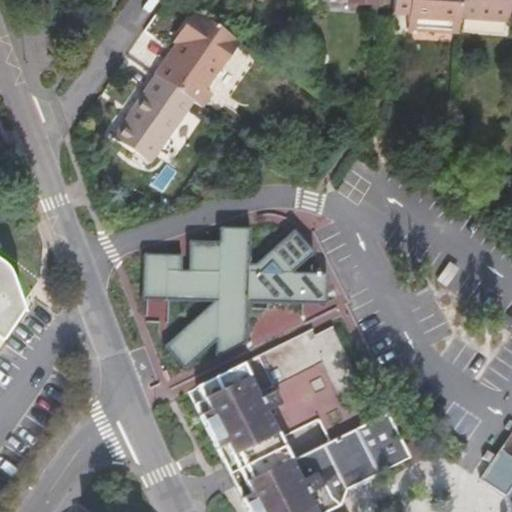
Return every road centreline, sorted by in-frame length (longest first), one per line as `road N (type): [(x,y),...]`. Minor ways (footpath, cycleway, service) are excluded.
road 1 (unclassified): [(125,388),(41,150)]
road 2 (residential): [(146,0),(41,150)]
road 3 (unclassified): [(125,388),(37,511)]
road 4 (unclassified): [(41,150),(0,37)]
